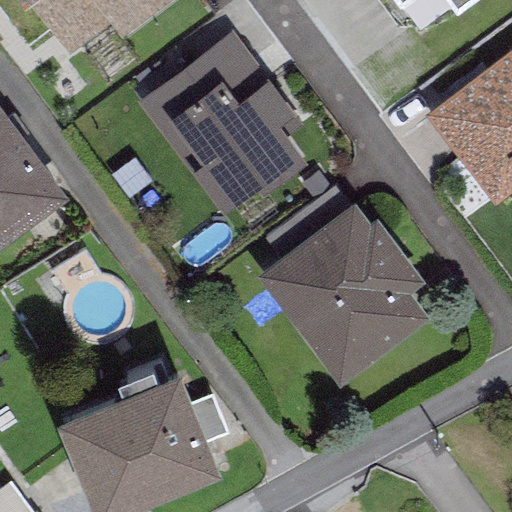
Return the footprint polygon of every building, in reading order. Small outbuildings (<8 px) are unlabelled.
[(39,0),(72,44),(114,12),(122,22),(152,0),(39,0)] [(385,0),(396,15),(417,13),(446,0),(385,0)] [(136,95),(153,118),(219,67),(239,91),(266,71),(228,23),(136,95)] [(511,40),(425,107),(494,198),(511,184),(511,40)] [(153,118),(223,201),(253,176),(262,187),(307,150),(279,117),(294,105),(266,71),(239,91),(219,67),(153,118)] [(0,95),(0,232),(66,184),(0,95)] [(353,190),(255,263),(339,374),(429,307),(411,283),(425,272),(378,209),(371,214),(353,190)] [(180,356),(57,405),(97,507),(220,458),(180,356)] [(7,473),(0,478),(0,511),(29,511),(35,508),(7,473)]
